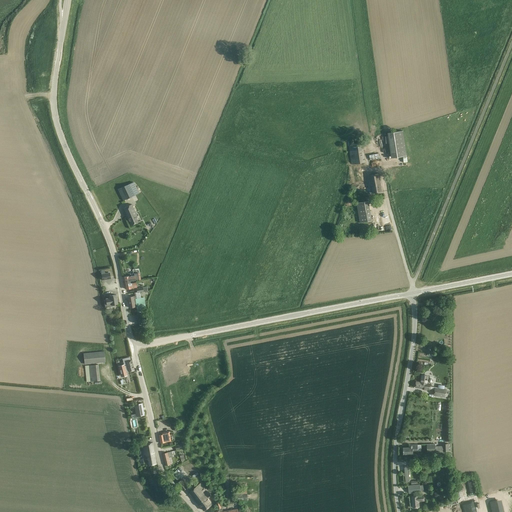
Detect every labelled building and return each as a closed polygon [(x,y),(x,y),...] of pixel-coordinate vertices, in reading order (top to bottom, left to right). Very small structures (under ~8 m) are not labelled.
[(391,158),(407,155),(403,131),(387,133),(391,158)] [(357,164),(357,169),(365,167),(365,162),(362,142),(349,144),(352,165),(357,164)] [(366,171),(361,171),(359,171),(359,178),(355,178),(356,185),(364,184),(365,186),(367,185),(366,171)] [(382,192),(379,173),(370,175),(372,193),(382,192)] [(123,201),(127,198),(139,193),(133,182),(118,189),(123,201)] [(369,201),(356,202),(359,222),(372,221),(369,201)] [(132,205),(128,206),(124,208),(131,225),(138,222),(135,217),(137,216),(132,205)] [(105,269),(101,270),(102,280),(110,279),(109,273),(105,273),(105,269)] [(129,276),(128,276),(123,277),(124,282),(130,280),(130,281),(136,280),(136,281),(139,281),(139,280),(141,280),(138,269),(134,269),(135,270),(133,271),(134,276),(129,277),(129,276)] [(124,282),(126,289),(137,287),(136,281),(136,280),(130,281),(130,280),(124,282)] [(133,297),(127,298),(129,307),(137,306),(137,311),(145,309),(143,297),(141,297),(140,292),(134,293),(135,297),(133,297)] [(116,295),(111,296),(109,296),(109,297),(105,298),(106,305),(118,304),(116,295)] [(83,354),(84,365),(105,362),(104,352),(83,354)] [(124,366),(119,367),(121,376),(127,374),(126,372),(128,371),(129,372),(134,370),(131,360),(130,357),(122,359),(124,366)] [(100,381),(98,365),(85,366),(87,378),(90,377),(90,382),(100,381)] [(415,387),(420,388),(429,390),(430,384),(427,383),(428,376),(422,375),(421,382),(416,382),(415,387)] [(435,389),(434,396),(445,398),(446,391),(442,390),(442,387),(438,387),(438,390),(435,389)] [(140,402),(137,402),(133,403),(135,411),(130,411),(130,416),(142,414),(140,402)] [(169,431),(166,432),(163,433),(164,434),(159,436),(160,443),(171,441),(169,431)] [(153,443),(148,443),(141,445),(142,451),(143,451),(143,452),(142,452),(143,456),(146,456),(146,459),(149,458),(149,457),(155,456),(153,443)] [(435,448),(435,444),(427,445),(427,452),(443,451),(449,452),(448,444),(443,444),(443,447),(435,448)] [(403,454),(408,454),(413,454),(413,452),(418,451),(417,445),(409,445),(409,447),(403,448),(403,454)] [(172,451),(168,453),(163,454),(166,465),(171,464),(169,457),(173,456),(172,451)] [(183,478),(181,480),(177,483),(183,491),(187,488),(186,486),(189,484),(183,478)] [(201,482),(193,488),(189,491),(204,510),(212,504),(208,498),(211,496),(201,482)] [(459,484),(463,498),(470,496),(466,482),(459,484)] [(419,484),(413,485),(408,486),(409,493),(420,492),(419,484)] [(236,488),(237,501),(248,500),(247,487),(236,488)] [(424,495),(418,496),(411,496),(413,508),(419,507),(418,502),(424,501),(424,495)] [(237,511),(237,510),(224,511),(221,511),(221,509),(222,509),(221,507),(221,508),(219,501),(216,502),(218,509),(219,511),(213,511),(212,511),(237,511)]
